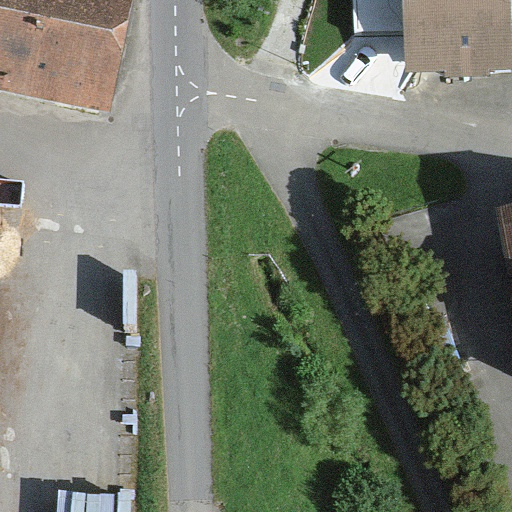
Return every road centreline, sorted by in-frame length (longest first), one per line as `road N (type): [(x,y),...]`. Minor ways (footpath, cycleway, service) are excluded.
road 1 (track): [(288,0),(263,102),(444,511)]
road 2 (unclassified): [(177,0),(192,511)]
road 3 (track): [(511,133),(178,89)]
